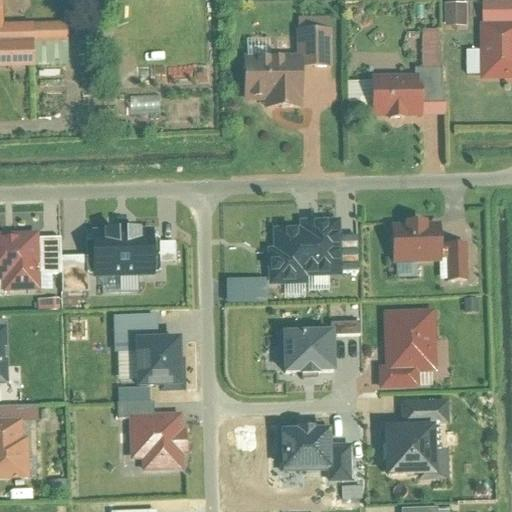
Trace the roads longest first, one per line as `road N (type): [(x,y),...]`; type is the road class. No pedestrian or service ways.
road 1 (residential): [(200,186),(511,175)]
road 2 (residential): [(200,186),(210,408)]
road 3 (residential): [(0,195),(200,186)]
road 4 (residential): [(210,408),(345,406)]
